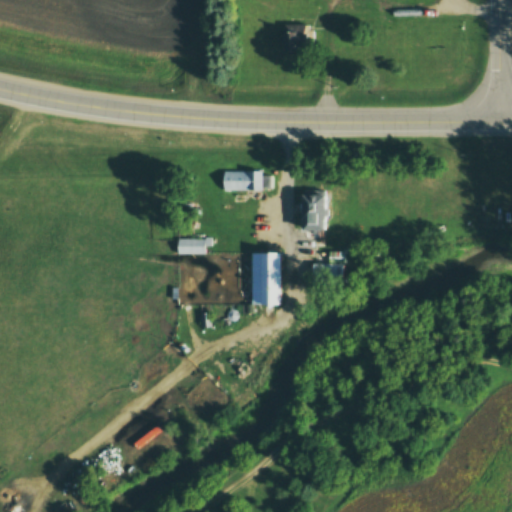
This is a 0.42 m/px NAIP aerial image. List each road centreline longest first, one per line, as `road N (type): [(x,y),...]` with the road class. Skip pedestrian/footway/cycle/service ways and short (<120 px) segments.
road 1 (primary): [(502,120),(234,120),(0,89)]
road 2 (secondary): [(502,120),(501,0)]
